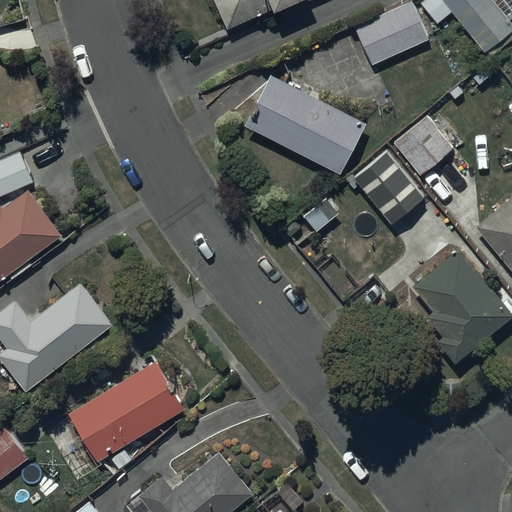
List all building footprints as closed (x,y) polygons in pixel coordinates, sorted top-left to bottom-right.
[(215,0),(226,24),(280,0),(215,0)] [(355,21),(372,60),(428,36),(412,0),(402,0),(401,0),(383,0),(386,7),(355,21)] [(511,0),(421,0),(437,21),(452,9),(483,49),(511,26),(511,23),(507,17),(511,13),(511,0)] [(271,69),(245,120),(341,170),(367,119),(271,69)] [(428,112),(394,139),(420,172),(454,144),(428,112)] [(387,147),(354,172),(390,219),(423,193),(387,147)] [(0,156),(0,191),(32,177),(19,148),(0,156)] [(5,209),(0,202),(0,283),(64,237),(31,191),(5,209)] [(511,193),(476,222),(511,268),(511,193)] [(511,313),(511,308),(459,244),(414,281),(433,305),(426,311),(443,332),(437,337),(456,360),(511,313)] [(1,356),(29,393),(116,326),(84,283),(35,320),(20,300),(0,315),(0,335),(10,349),(1,356)] [(184,400),(155,352),(68,405),(80,426),(73,431),(69,424),(61,429),(65,436),(58,440),(77,472),(101,458),(97,452),(184,400)] [(0,470),(28,450),(4,419),(0,421),(0,470)] [(217,511),(252,484),(218,444),(173,480),(163,468),(127,498),(138,511),(217,511)] [(250,511),(287,511),(280,503),(279,504),(271,495),(250,511)] [(100,511),(88,498),(70,511),(100,511)]
